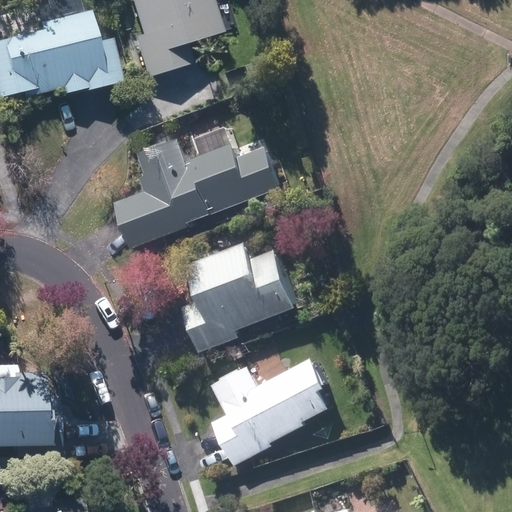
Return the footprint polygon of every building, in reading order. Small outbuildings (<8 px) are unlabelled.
[(0,89),(57,86),(83,87),(87,82),(101,78),(121,79),(116,41),(92,43),(88,0),(83,0),(27,19),(28,11),(0,8),(0,89)] [(132,0),(144,32),(135,33),(137,41),(147,42),(149,69),(193,60),(190,34),(221,30),(213,0),(132,0)] [(121,202),(138,240),(279,179),(266,149),(246,158),(239,143),(199,161),(188,135),(147,153),(161,185),(121,202)] [(220,248),(193,256),(206,294),(189,300),(204,343),(246,329),(243,320),(299,302),(280,244),(256,251),(251,238),(239,241),(235,230),(217,236),(220,248)] [(218,418),(241,456),(332,402),(324,382),(329,373),(311,354),(266,383),(248,361),(221,377),(239,405),(218,418)] [(40,371),(0,372),(0,439),(17,440),(20,452),(56,453),(56,427),(43,425),(40,371)]
